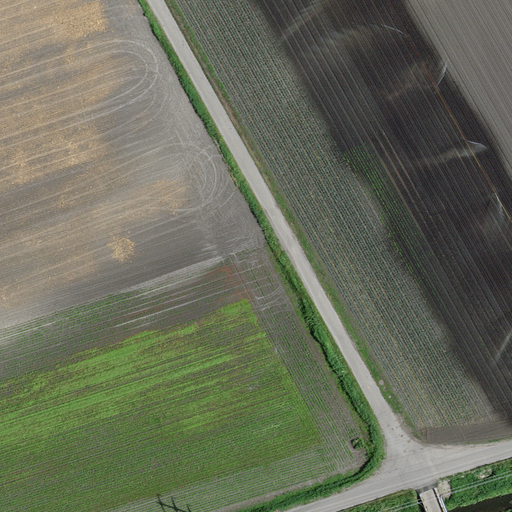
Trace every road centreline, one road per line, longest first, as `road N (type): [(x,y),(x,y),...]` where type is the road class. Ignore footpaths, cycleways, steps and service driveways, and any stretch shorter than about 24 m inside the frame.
road 1 (track): [(435,511),(155,0)]
road 2 (unclassified): [(511,448),(308,511)]
